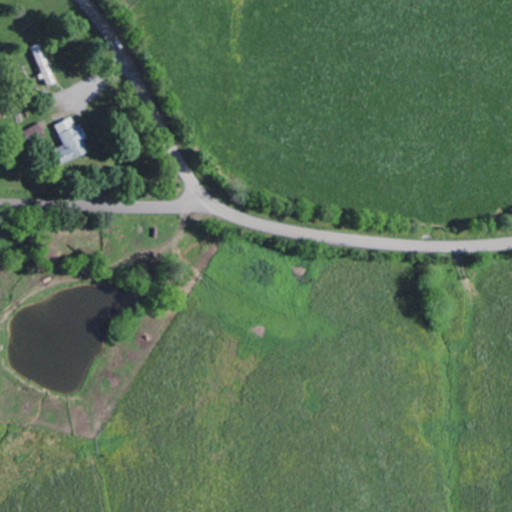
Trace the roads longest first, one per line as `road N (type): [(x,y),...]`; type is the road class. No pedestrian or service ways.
road 1 (secondary): [(220,207),(330,238),(511,242)]
road 2 (secondary): [(220,207),(186,173),(81,0)]
road 3 (residential): [(0,206),(220,207)]
